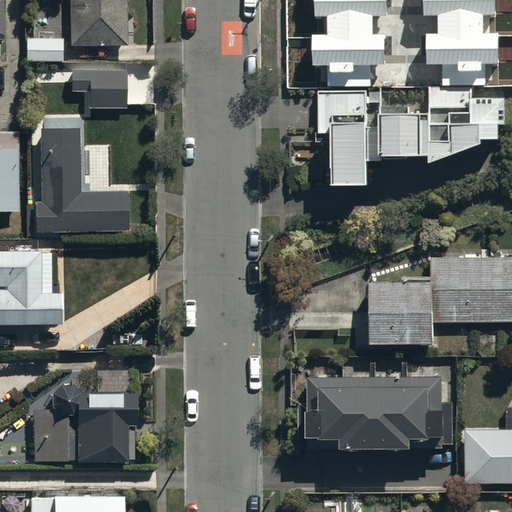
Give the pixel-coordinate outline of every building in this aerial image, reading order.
[(124,0),(68,0),(69,43),(125,43),(124,0)] [(327,65),(327,86),(371,85),(371,66),(385,66),(385,34),(373,34),(373,16),(387,16),(387,0),(314,0),(314,16),(328,16),(328,35),(313,35),(313,65),(327,65)] [(424,0),(424,15),(438,15),(439,34),(426,34),(426,64),(442,64),(442,86),(485,85),(485,63),(497,63),(497,33),(482,34),(482,15),(498,14),(497,0),(424,0)] [(61,34),(25,35),(25,59),(61,58),(61,34)] [(126,66),(70,65),(70,88),(90,89),(90,106),(125,107),(126,66)] [(371,98),(321,98),(321,138),(319,138),(320,148),(333,148),(333,181),(367,181),(368,160),(383,160),(383,154),(431,153),(431,157),(481,140),(481,136),(500,136),(500,124),(506,124),(506,101),(475,101),(475,95),(431,95),(431,109),(371,109),(371,98)] [(79,121),(38,121),(38,197),(33,197),(33,205),(29,205),(30,213),(32,213),(32,228),(126,227),(125,186),(79,186),(79,121)] [(0,206),(16,207),(17,125),(0,124),(0,206)] [(40,246),(0,245),(0,317),(59,317),(59,286),(40,287),(40,246)] [(427,272),(369,272),(369,334),(431,334),(431,317),(511,316),(511,249),(427,250),(427,272)] [(124,418),(136,418),(135,384),(127,384),(127,367),(94,368),(94,372),(70,373),(54,382),(54,406),(34,406),(34,454),(78,453),(78,455),(125,455),(124,418)] [(442,376),(307,376),(307,448),(452,448),(452,402),(442,402),(442,376)] [(511,425),(465,425),(465,476),(511,476),(511,425)] [(121,511),(122,490),(30,490),(29,511),(121,511)]
